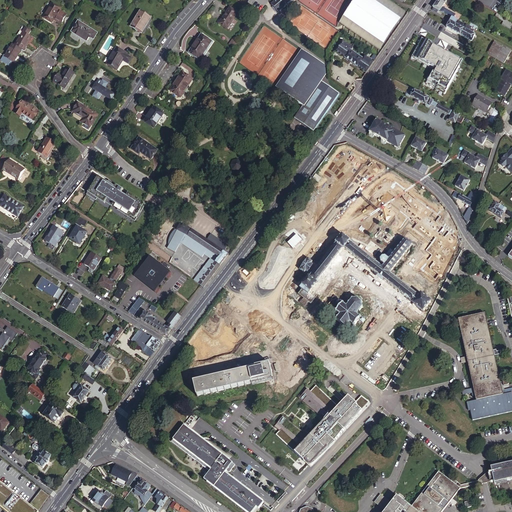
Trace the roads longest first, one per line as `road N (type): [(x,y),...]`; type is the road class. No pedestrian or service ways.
road 1 (secondary): [(171,344),(335,129)]
road 2 (residential): [(17,249),(171,344)]
road 3 (residential): [(204,0),(100,142)]
road 4 (residential): [(466,232),(436,189),(335,129)]
road 5 (secondary): [(335,129),(426,0)]
road 6 (residential): [(91,154),(17,249)]
